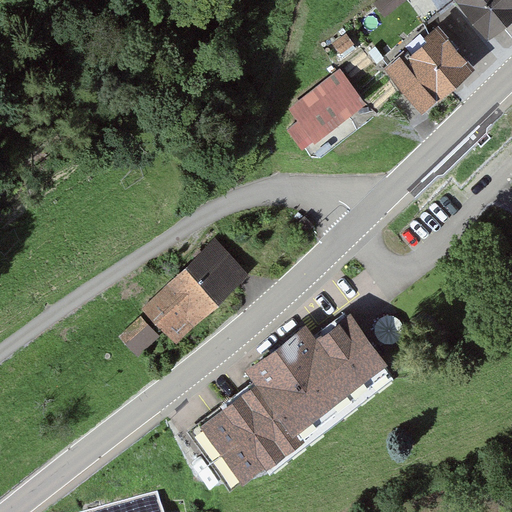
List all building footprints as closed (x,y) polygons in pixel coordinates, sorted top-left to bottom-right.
[(511,0),(455,0),(482,36),(511,14),(511,0)] [(388,68),(419,104),(472,59),(441,23),(388,68)] [(297,119),(287,127),(301,146),(365,97),(341,66),(288,107),(297,119)] [(201,315),(249,270),(216,236),(168,281),(201,315)] [(176,339),(201,315),(168,281),(144,305),(176,339)] [(191,420),(233,476),(390,359),(348,303),(191,420)] [(159,335),(141,315),(120,335),(138,355),(159,335)] [(162,511),(157,493),(89,511),(162,511)]
